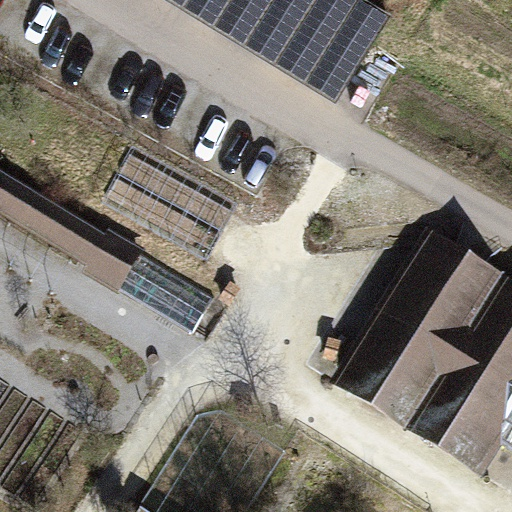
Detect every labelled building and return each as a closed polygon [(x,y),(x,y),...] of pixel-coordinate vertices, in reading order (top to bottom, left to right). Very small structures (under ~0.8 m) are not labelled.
[(174,0),(338,101),(388,20),(356,0),(174,0)] [(511,21),(476,0),(436,0),(419,29),(511,85),(511,21)] [(511,128),(398,63),(366,120),(511,203),(511,128)] [(0,210),(96,268),(91,275),(116,290),(139,251),(113,236),(109,244),(0,178),(0,210)] [(511,296),(430,245),(344,380),(479,465),(495,440),(511,413),(511,296)] [(216,299),(139,251),(116,290),(192,336),(216,299)] [(511,413),(495,440),(511,450),(511,413)]
